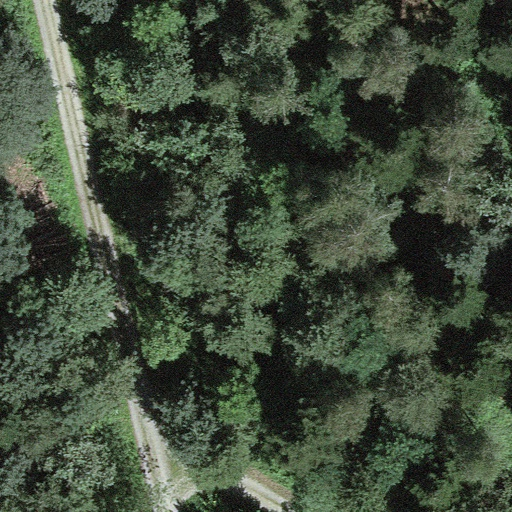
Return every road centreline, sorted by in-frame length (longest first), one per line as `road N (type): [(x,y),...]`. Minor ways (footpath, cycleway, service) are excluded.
road 1 (track): [(55,0),(171,511)]
road 2 (track): [(154,432),(299,511)]
